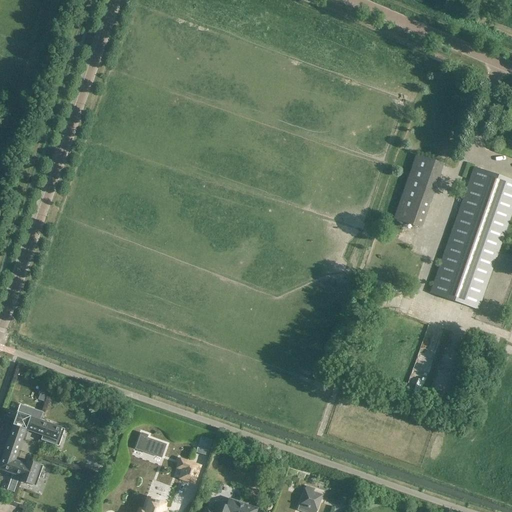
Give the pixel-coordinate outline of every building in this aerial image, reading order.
[(421,229),(443,165),(416,155),(394,219),(421,229)] [(478,310),(511,212),(511,181),(474,168),(430,293),(478,310)] [(482,358),(477,370),(485,373),(489,361),(482,358)] [(12,425),(13,425),(0,462),(0,469),(15,475),(20,462),(15,461),(26,430),(34,433),(38,420),(30,417),(17,412),(12,425)] [(64,429),(38,420),(34,433),(42,436),(41,440),(58,446),(64,429)] [(133,449),(159,458),(163,445),(144,438),(145,436),(138,433),(133,449)] [(43,466),(26,460),(25,464),(20,462),(15,475),(20,477),(19,481),(32,485),(34,478),(38,480),(43,466)] [(200,467),(187,462),(181,479),(195,483),(200,467)] [(98,476),(90,474),(87,482),(95,484),(98,476)] [(322,495),(305,489),(299,505),(306,507),(307,508),(307,507),(308,508),(309,508),(316,510),(322,495)] [(268,496),(265,501),(271,505),(275,499),(268,496)] [(154,501),(149,499),(146,508),(144,511),(143,511),(140,511),(161,511),(164,504),(158,503),(159,501),(155,500),(154,501)] [(254,511),(256,509),(229,500),(227,507),(216,503),(213,511),(208,509),(205,511),(254,511)]
